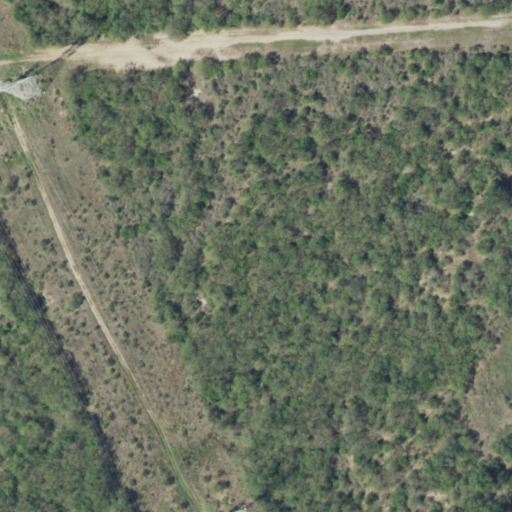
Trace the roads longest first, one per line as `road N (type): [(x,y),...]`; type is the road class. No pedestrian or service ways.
road 1 (track): [(0,61),(511,13)]
road 2 (track): [(0,84),(93,308),(200,511)]
